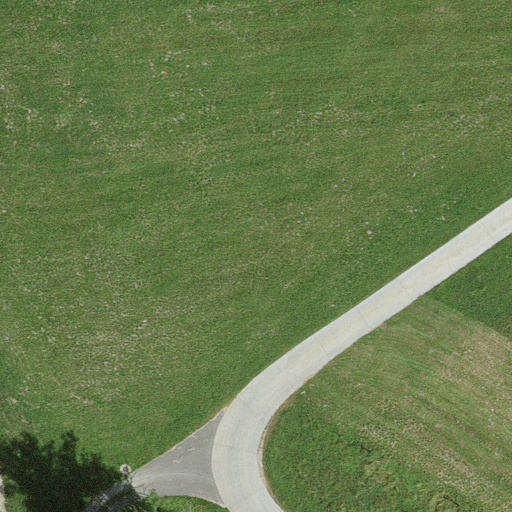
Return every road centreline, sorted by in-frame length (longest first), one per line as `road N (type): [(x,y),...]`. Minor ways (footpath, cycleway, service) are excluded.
road 1 (track): [(265,511),(247,484),(250,439),(277,393),(511,231)]
road 2 (track): [(103,511),(162,482),(247,484)]
